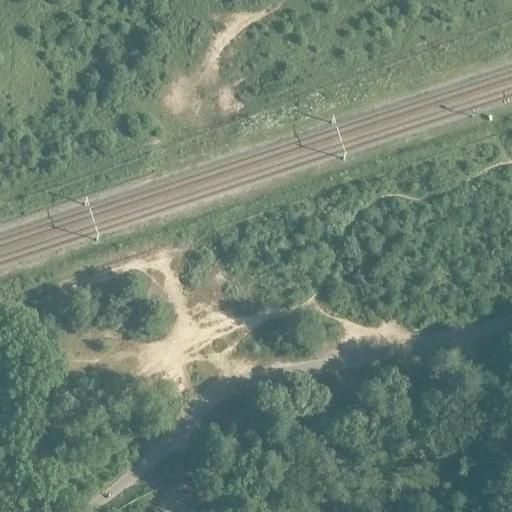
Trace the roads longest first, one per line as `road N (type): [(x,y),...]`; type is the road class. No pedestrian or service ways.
road 1 (unknown): [(0,503),(97,442),(185,341),(311,306),(358,213),(407,195),(451,200),(511,161)]
road 2 (track): [(206,98),(209,51),(281,0)]
